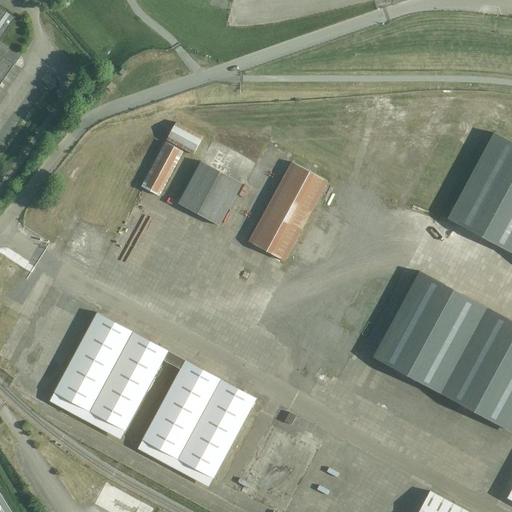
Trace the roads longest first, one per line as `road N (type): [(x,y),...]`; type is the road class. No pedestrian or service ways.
road 1 (unknown): [(93,292),(123,285),(246,296),(315,290),(361,267),(418,253),(333,420)]
road 2 (unclassified): [(204,77),(511,84)]
road 3 (unclassified): [(0,228),(82,124),(204,77)]
road 4 (unclassified): [(204,77),(405,7),(449,0)]
